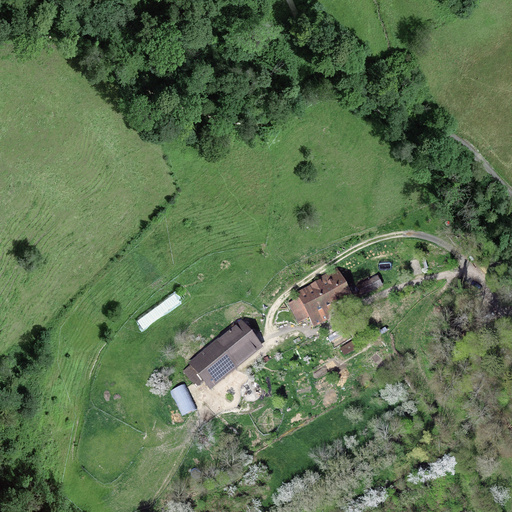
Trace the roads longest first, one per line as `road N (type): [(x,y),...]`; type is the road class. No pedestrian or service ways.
road 1 (track): [(0,30),(60,38),(111,77),(237,122),(278,120),(309,95),(340,85)]
road 2 (unclassified): [(289,0),(340,85),(456,140),(511,196)]
road 3 (track): [(466,269),(453,249),(414,233),(369,242),(275,305),(271,351)]
road 4 (track): [(158,511),(266,460),(276,476),(263,511)]
road 5 (track): [(146,511),(208,409)]
